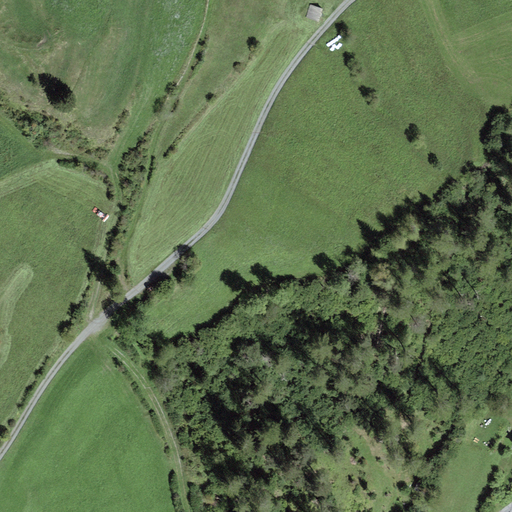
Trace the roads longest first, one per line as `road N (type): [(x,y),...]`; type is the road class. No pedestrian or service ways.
road 1 (track): [(92,323),(222,210),(280,83),(353,0)]
road 2 (track): [(211,0),(159,127),(122,256),(128,295)]
road 3 (track): [(0,171),(41,155),(69,155),(110,174),(114,218),(88,308),(92,323)]
road 4 (track): [(92,323),(162,408),(190,511)]
road 5 (track): [(0,452),(92,323)]
